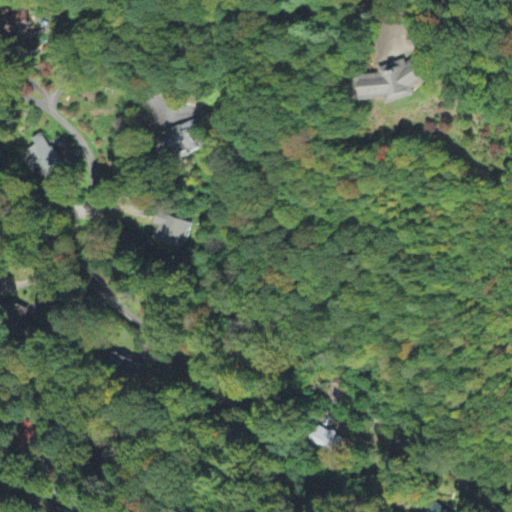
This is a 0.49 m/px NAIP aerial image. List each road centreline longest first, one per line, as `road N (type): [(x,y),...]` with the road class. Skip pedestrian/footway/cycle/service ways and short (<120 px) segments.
road 1 (residential): [(511,5),(507,105),(497,154),(476,182),(411,158),(374,164),(353,150),(336,115),(325,29),(213,0)]
road 2 (residential): [(0,90),(52,138),(60,233),(80,265),(129,313),(195,354),(201,388),(167,408),(103,423),(89,443)]
road 3 (residential): [(511,478),(410,449),(333,391)]
